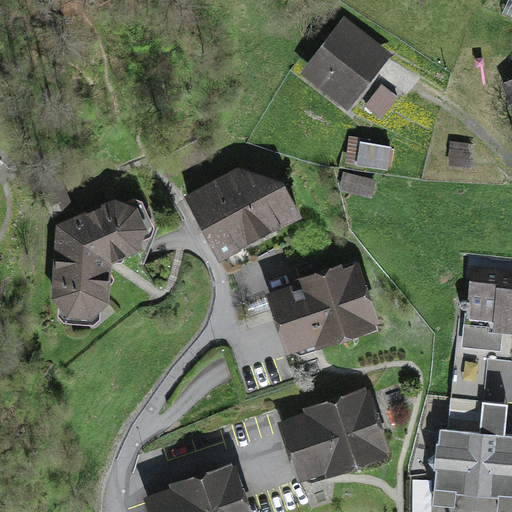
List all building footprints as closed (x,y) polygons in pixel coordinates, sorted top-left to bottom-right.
[(345,22),(295,79),(338,116),(388,58),(345,22)] [(367,106),(383,117),(398,95),(382,84),(367,106)] [(359,138),(358,161),(391,163),(391,139),(359,138)] [(249,167),(190,198),(225,264),(311,219),(288,175),(249,167)] [(118,200),(59,228),(50,299),(70,313),(128,317),(132,271),(143,262),(137,247),(149,243),(138,210),(118,200)] [(357,263),(268,293),(289,355),(378,325),(357,263)] [(511,277),(472,275),(466,346),(489,348),(488,358),(511,360),(511,277)] [(370,388),(279,420),(300,481),(391,450),(370,388)] [(471,433),(431,430),(425,508),(496,511),(511,511),(511,442),(498,441),(500,409),(473,407),(471,433)] [(251,511),(236,464),(147,493),(153,511),(251,511)]
